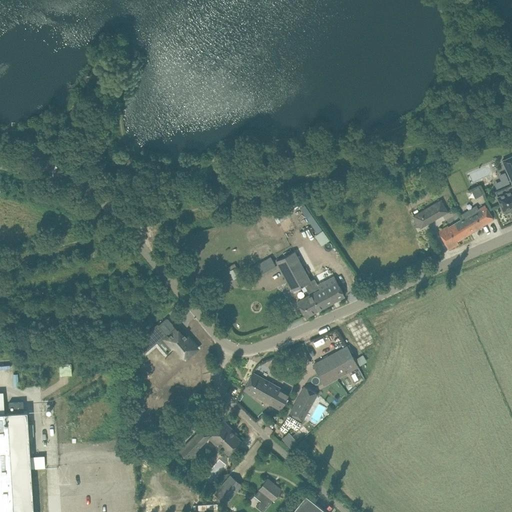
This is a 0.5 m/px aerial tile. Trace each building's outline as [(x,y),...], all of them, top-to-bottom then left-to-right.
[(502,209),(503,210),(504,210),(511,206),(511,156),(503,160),(502,160),(502,161),(511,182),(511,183),(511,184),(495,192),(497,196),(497,197),(503,209),(502,209)] [(434,203),(413,216),(418,223),(421,228),(442,215),(434,203)] [(447,225),(437,231),(443,241),(448,250),(458,244),(457,241),(493,219),(488,211),(485,206),(484,204),(478,208),(462,218),(448,226),(447,225)] [(320,224),(303,233),(306,238),(314,234),(320,245),(328,241),(320,224)] [(300,287),(304,285),(310,282),(310,281),(294,251),(276,261),(287,282),(292,291),(293,291),(294,293),(301,289),(300,287)] [(276,266),(271,257),(260,263),(265,272),(276,266)] [(310,282),(304,285),(307,290),(309,295),(297,301),(304,316),(305,317),(344,296),(340,287),(334,276),(328,279),(317,285),(314,278),(310,281),(310,282)] [(157,323),(135,342),(144,353),(161,339),(170,349),(175,345),(185,357),(196,348),(184,334),(182,336),(176,329),(174,331),(174,330),(168,335),(157,323)] [(347,347),(313,365),(318,374),(324,384),(350,370),(357,366),(352,356),(347,347)] [(71,360),(59,361),(60,373),(72,372),(71,360)] [(280,409),(289,392),(280,387),(266,379),(258,375),(252,371),(243,388),(271,404),(280,409)] [(316,393),(303,386),(289,412),(302,419),(316,393)] [(0,511),(33,511),(27,411),(24,411),(24,415),(9,416),(9,412),(4,412),(3,392),(0,392),(0,511)] [(23,402),(8,402),(9,412),(9,416),(24,415),(24,411),(23,402)] [(231,428),(224,421),(208,438),(215,445),(217,444),(228,454),(241,441),(234,434),(233,435),(229,431),(231,428)] [(291,447),(297,442),(288,433),(282,439),(291,447)] [(185,445),(179,451),(188,459),(202,445),(193,436),(185,445)] [(228,504),(226,502),(240,484),(230,476),(215,494),(219,497),(216,501),(225,507),(228,504)] [(268,479),(265,483),(260,489),(260,490),(255,496),(261,501),(257,507),(263,511),(272,500),(275,502),(284,491),(268,479)] [(209,494),(214,488),(205,481),(201,488),(209,494)] [(327,511),(306,495),(291,511),(327,511)]
